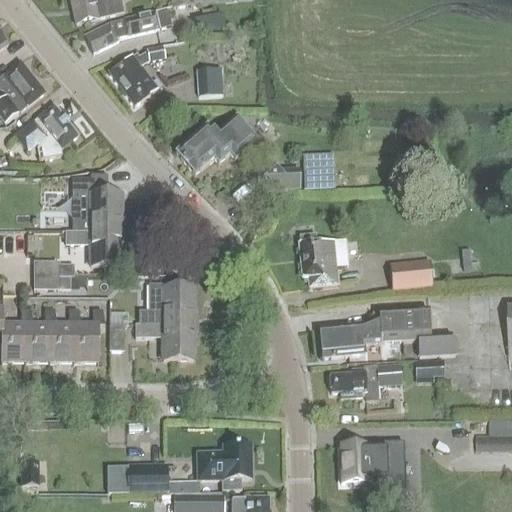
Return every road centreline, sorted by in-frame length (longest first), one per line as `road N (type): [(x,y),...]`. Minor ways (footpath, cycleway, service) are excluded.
road 1 (unclassified): [(291,380),(283,344),(251,283),(4,4)]
road 2 (residential): [(0,403),(187,403),(291,380)]
road 3 (unclassified): [(301,511),(291,380)]
